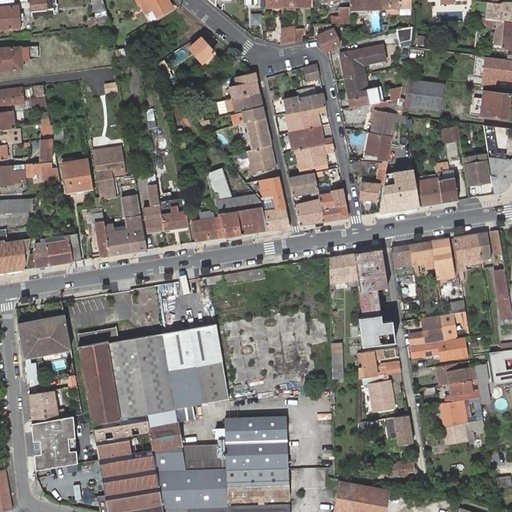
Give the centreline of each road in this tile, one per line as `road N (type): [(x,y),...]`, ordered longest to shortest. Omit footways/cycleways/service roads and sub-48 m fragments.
road 1 (tertiary): [(5,292),(298,244)]
road 2 (residential): [(358,234),(322,60),(304,50),(258,62)]
road 3 (residential): [(5,292),(26,492),(39,506),(64,511)]
road 4 (residential): [(258,62),(298,244)]
road 5 (tertiary): [(358,234),(511,209)]
